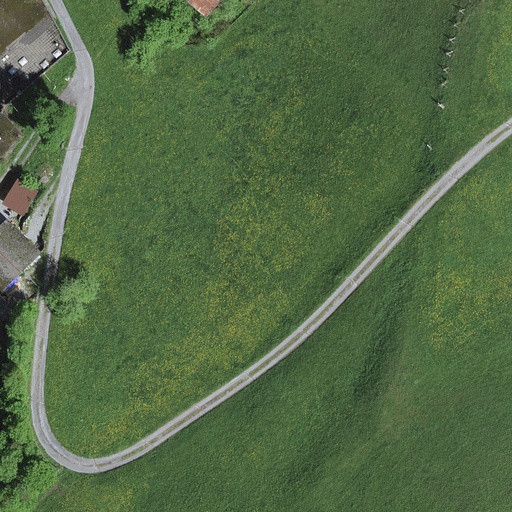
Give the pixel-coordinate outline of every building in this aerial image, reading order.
[(0,0),(0,102),(5,108),(71,51),(43,0),(0,0)] [(218,0),(191,0),(207,14),(218,0)] [(0,163),(22,135),(6,116),(0,121),(0,163)] [(9,199),(26,209),(36,192),(19,182),(9,199)] [(11,224),(0,235),(0,285),(5,290),(40,255),(11,224)]
